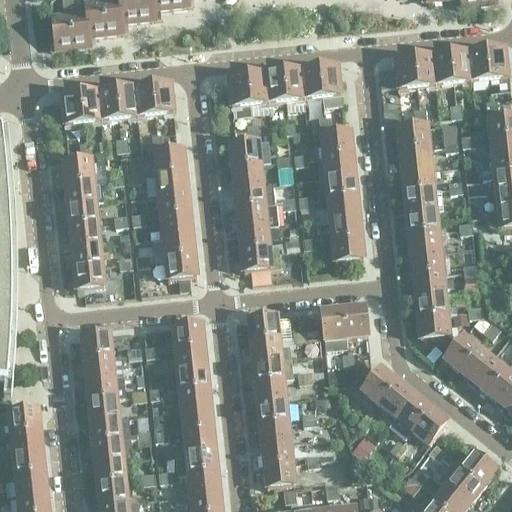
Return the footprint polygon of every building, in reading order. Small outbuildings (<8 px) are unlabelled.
[(138,26),(135,0),(117,0),(118,5),(119,5),(122,34),(127,33),(126,28),(138,26)] [(155,20),(152,0),(135,0),(138,26),(160,24),(160,20),(155,20)] [(171,13),(169,0),(152,0),(155,20),(160,20),(159,14),(171,13)] [(187,7),(186,0),(169,0),(171,13),(193,10),(192,6),(187,7)] [(479,10),(477,0),(460,0),(461,6),(456,7),(456,10),(457,13),(475,11),(479,10)] [(496,2),(495,0),(477,0),(479,10),(482,10),(500,8),(500,5),(500,1),(496,2)] [(119,5),(118,5),(117,5),(117,9),(102,10),(105,40),(127,38),(127,33),(122,34),(119,5)] [(105,40),(102,10),(88,12),(87,8),(85,8),(84,8),(85,18),(86,18),(89,47),(94,47),(93,41),(105,40)] [(89,47),(86,18),(85,18),(84,18),(84,23),(70,24),(73,54),(75,53),(95,51),(94,49),(94,47),(89,47)] [(73,54),(70,24),(55,26),(55,21),(51,22),(54,49),(50,49),(51,53),(51,56),(69,54),(73,54)] [(508,86),(505,62),(508,62),(507,57),(506,53),(499,54),(500,56),(486,58),(489,86),(498,85),(498,87),(508,86)] [(471,90),(468,57),(462,58),(462,60),(450,62),(453,90),(462,89),(463,91),(471,90)] [(489,86),(486,58),(474,59),(474,57),(468,57),(471,90),(480,89),(480,87),(489,86)] [(453,90),(450,62),(438,63),(438,60),(432,61),(435,94),(444,93),(444,91),(453,90)] [(435,94),(432,61),(426,62),(426,64),(414,65),(417,94),(426,93),(427,95),(435,94)] [(417,94),(414,65),(400,67),(400,65),(393,65),(394,70),(394,74),(396,73),(399,98),(408,97),(408,95),(417,94)] [(341,104),(338,80),(340,80),(340,75),(340,71),(333,72),(333,74),(319,76),(322,104),(331,103),(332,105),(341,104)] [(322,104),(319,76),(307,77),(307,74),(301,75),(304,108),(313,107),(313,105),(322,104)] [(304,108),(301,75),(295,76),(295,78),(283,79),(286,108),(295,107),(296,109),(304,108)] [(286,108),(283,79),(271,81),(271,78),(265,79),(269,112),(277,111),(277,109),(286,108)] [(269,112),(265,79),(259,79),(259,82),(247,83),(250,112),(260,111),(260,113),(269,112)] [(250,112),(247,83),(234,85),(233,82),(226,83),(227,87),(227,91),(229,91),(232,116),(241,115),(241,113),(250,112)] [(174,122),(171,97),(173,97),(173,93),(173,89),(165,90),(166,92),(152,93),(155,122),(164,121),(165,123),(174,122)] [(155,122),(152,93),(140,95),(140,92),(134,93),(137,126),(146,125),(146,123),(155,122)] [(137,126),(134,93),(128,93),(128,96),(116,97),(119,125),(128,124),(129,127),(137,126)] [(101,130),(98,96),(92,97),(92,100),(80,101),(83,129),(93,128),(93,130),(101,130)] [(119,125),(116,97),(104,98),(104,96),(98,96),(101,130),(110,129),(110,126),(119,125)] [(83,129),(80,101),(67,102),(66,100),(59,101),(60,105),(60,109),(62,109),(65,134),(74,133),(74,130),(83,129)] [(511,143),(511,122),(511,124),(493,126),(487,127),(488,136),(490,136),(491,145),(511,143)] [(9,356),(8,385),(5,385),(3,403),(6,403),(11,404),(15,359),(16,335),(17,272),(16,223),(13,181),(9,146),(7,131),(2,133),(2,135),(3,139),(4,151),(7,176),(8,192),(9,208),(10,223),(11,238),(11,253),(12,267),(12,290),(12,297),(11,326),(10,341),(9,356)] [(4,151),(2,135),(2,133),(0,133),(0,208),(9,208),(8,192),(7,176),(4,151)] [(428,155),(426,133),(403,136),(400,136),(398,136),(400,158),(428,155)] [(352,161),(350,139),(347,140),(345,140),(322,142),(324,164),(352,161)] [(511,143),(491,145),(492,154),(490,155),(491,163),(511,161),(511,143)] [(257,151),(257,149),(236,152),(233,152),(230,152),(233,174),(259,171),(269,170),(267,150),(257,151)] [(430,176),(428,155),(400,158),(402,179),(430,176)] [(185,179),(183,157),(180,157),(178,158),(154,160),(157,182),(185,179)] [(354,182),(352,161),(324,164),(326,185),(354,182)] [(511,179),(511,161),(491,163),(492,172),(494,172),(495,181),(511,179)] [(92,189),(90,167),(87,167),(66,170),(63,170),(66,192),(92,189)] [(262,192),(259,171),(233,174),(235,195),(262,192)] [(433,196),(430,176),(402,179),(405,199),(433,196)] [(187,200),(185,179),(157,182),(159,203),(187,200)] [(511,179),(495,181),(496,190),(494,190),(495,199),(497,199),(511,197),(511,179)] [(357,203),(354,182),(326,185),(328,206),(357,203)] [(95,210),(92,189),(66,192),(68,213),(95,210)] [(264,213),(262,192),(235,195),(237,216),(264,213)] [(435,217),(433,196),(405,199),(407,220),(435,217)] [(511,215),(511,197),(497,199),(495,199),(496,208),(498,207),(499,217),(511,215)] [(189,220),(187,200),(159,203),(161,223),(189,220)] [(359,224),(357,203),(328,206),(331,227),(359,224)] [(10,223),(9,208),(0,208),(0,238),(11,238),(10,223)] [(97,231),(95,210),(68,213),(70,233),(97,231)] [(266,234),(264,213),(237,216),(239,236),(266,234)] [(511,215),(499,217),(500,226),(498,226),(499,236),(511,234),(511,215)] [(437,238),(435,217),(407,220),(409,241),(437,238)] [(192,241),(189,220),(161,223),(164,244),(192,241)] [(361,245),(359,224),(331,227),(333,248),(361,245)] [(99,251),(97,231),(70,233),(72,254),(99,251)] [(268,255),(266,234),(239,236),(242,257),(268,255)] [(11,253),(11,238),(0,238),(0,267),(12,267),(11,253)] [(126,238),(119,239),(120,249),(127,248),(126,238)] [(439,259),(437,238),(409,241),(411,262),(439,259)] [(194,262),(192,241),(164,244),(166,265),(194,262)] [(166,265),(164,244),(153,246),(155,266),(166,265)] [(363,266),(361,245),(333,248),(335,269),(357,267),(360,267),(363,266)] [(101,272),(99,251),(72,254),(75,275),(101,272)] [(247,279),(250,278),(271,276),(280,275),(278,254),(268,255),(242,257),(244,279),(247,279)] [(443,259),(439,259),(411,262),(414,283),(442,280),(446,280),(443,259)] [(196,284),(194,262),(166,265),(168,287),(178,286),(189,285),(190,285),(193,284),(196,284)] [(12,290),(12,267),(0,267),(0,296),(12,297),(12,290)] [(104,294),(101,272),(75,275),(77,297),(80,297),(84,296),(104,294)] [(272,289),(271,276),(250,278),(252,291),(272,289)] [(444,301),(442,280),(414,283),(416,304),(444,301)] [(189,285),(178,286),(179,299),(191,298),(189,285)] [(0,326),(11,326),(12,297),(0,296),(0,326)] [(454,300),(444,301),(446,322),(456,321),(454,300)] [(446,322),(444,301),(416,304),(418,325),(446,322)] [(365,318),(365,314),(343,316),(346,345),(368,342),(365,318)] [(346,345),(343,316),(321,319),(322,321),(324,347),(346,345)] [(450,322),(451,330),(468,328),(467,320),(450,322)] [(286,322),(276,324),(278,345),(289,344),(286,322)] [(448,343),(446,322),(418,325),(420,346),(423,346),(441,344),(448,343)] [(278,345),(276,324),(253,326),(249,326),(251,348),(278,345)] [(490,330),(480,324),(474,331),(483,338),(490,330)] [(10,341),(11,326),(0,326),(0,355),(9,356),(10,341)] [(488,342),(495,334),(490,330),(483,338),(488,342)] [(204,353),(201,331),(198,332),(173,334),(176,356),(204,353)] [(493,346),(500,338),(495,334),(488,342),(493,346)] [(111,363),(109,341),(85,344),(82,344),(84,366),(111,363)] [(460,378),(477,355),(470,350),(472,348),(464,342),(449,361),(447,360),(446,361),(444,364),(442,366),(447,371),(449,369),(460,378)] [(279,352),(278,345),(251,348),(253,363),(254,369),(280,366),(288,365),(286,351),(279,352)] [(318,348),(313,349),(314,353),(307,353),(308,363),(315,362),(320,362),(318,348)] [(206,374),(204,353),(176,356),(178,377),(206,374)] [(8,385),(9,356),(0,355),(0,384),(5,385),(8,385)] [(472,391),(493,365),(486,360),(485,361),(477,355),(460,378),(462,380),(469,385),(467,387),(472,391)] [(113,384),(111,363),(84,366),(86,387),(113,384)] [(369,363),(360,364),(361,378),(371,377),(369,363)] [(288,365),(280,366),(254,369),(256,390),(283,387),(282,385),(290,385),(288,365)] [(488,400),(506,378),(498,372),(500,370),(493,365),(472,391),(477,395),(478,393),(488,400)] [(351,390),(349,371),(344,372),(327,373),(329,393),(351,390)] [(208,395),(206,374),(178,377),(180,398),(208,395)] [(379,411),(397,389),(380,376),(378,378),(376,381),(363,398),(379,411)] [(500,414),(511,398),(511,383),(506,378),(488,400),(497,408),(495,410),(500,414)] [(115,405),(113,384),(86,387),(89,407),(115,405)] [(285,408),(283,387),(256,390),(258,411),(285,408)] [(396,424),(414,402),(397,389),(379,411),(396,424)] [(210,416),(208,395),(180,398),(182,419),(210,416)] [(511,419),(511,398),(500,414),(505,417),(507,415),(511,419)] [(412,438),(430,416),(414,402),(396,424),(390,432),(406,445),(412,438)] [(118,425),(115,405),(89,407),(91,428),(118,425)] [(287,429),(285,408),(258,411),(260,432),(287,429)] [(40,438),(37,416),(34,416),(9,419),(12,441),(40,438)] [(213,437),(210,416),(182,419),(184,439),(213,437)] [(445,431),(447,429),(430,416),(412,438),(406,445),(421,457),(427,450),(429,451),(445,431)] [(363,432),(370,423),(367,420),(359,429),(363,432)] [(366,435),(374,426),(370,423),(363,432),(366,435)] [(120,446),(118,425),(91,428),(93,449),(120,446)] [(289,450),(287,429),(260,432),(262,452),(289,450)] [(215,457),(213,437),(184,439),(187,460),(215,457)] [(42,458),(40,438),(12,441),(14,461),(42,458)] [(374,451),(364,442),(351,458),(362,466),(374,451)] [(122,467),(120,446),(93,449),(95,470),(122,467)] [(395,458),(403,449),(399,446),(392,455),(395,458)] [(399,462),(407,452),(403,449),(395,458),(399,462)] [(292,470),(289,450),(262,452),(265,473),(292,470)] [(444,458),(437,451),(433,456),(441,462),(444,458)] [(441,462),(433,456),(429,461),(437,467),(441,462)] [(217,478),(215,457),(187,460),(189,481),(217,478)] [(44,479),(42,458),(14,461),(16,482),(44,479)] [(493,476),(473,460),(460,477),(482,495),(495,478),(493,476)] [(124,488),(122,467),(95,470),(98,491),(124,488)] [(294,492),(292,470),(265,473),(267,495),(270,495),(274,494),(294,492)] [(482,495),(460,477),(446,494),(469,511),(482,495)] [(219,499),(217,478),(189,481),(191,502),(219,499)] [(46,500),(44,479),(16,482),(18,503),(46,500)] [(418,490),(410,484),(407,489),(414,495),(418,490)] [(127,509),(124,488),(98,491),(100,511),(127,509)] [(414,495),(407,489),(403,493),(411,500),(414,495)] [(468,511),(469,511),(446,494),(433,510),(435,511),(468,511)] [(220,511),(219,499),(191,502),(192,511),(220,511)] [(47,511),(46,500),(18,503),(19,511),(47,511)] [(279,510),(278,502),(268,503),(269,511),(279,510)] [(366,511),(369,511),(368,502),(359,503),(359,511),(366,511)]
